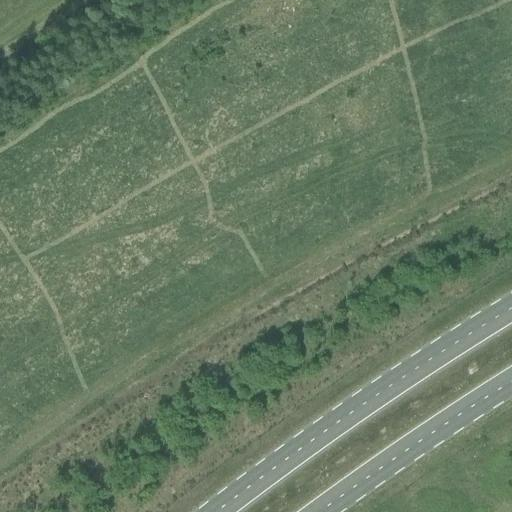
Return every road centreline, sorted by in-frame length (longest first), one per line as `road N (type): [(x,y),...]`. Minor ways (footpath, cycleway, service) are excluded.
road 1 (primary): [(511,315),(401,384),(228,511)]
road 2 (primary): [(337,511),(511,392)]
